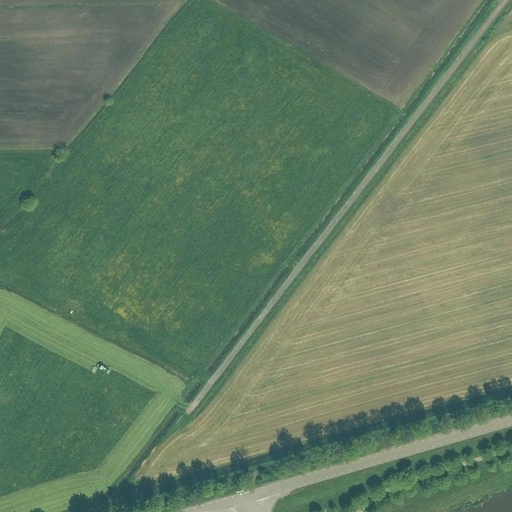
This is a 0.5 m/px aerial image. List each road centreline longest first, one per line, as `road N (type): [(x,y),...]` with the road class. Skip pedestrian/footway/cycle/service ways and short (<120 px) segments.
road 1 (unclassified): [(505,0),(187,412)]
road 2 (tertiary): [(244,497),(511,418)]
